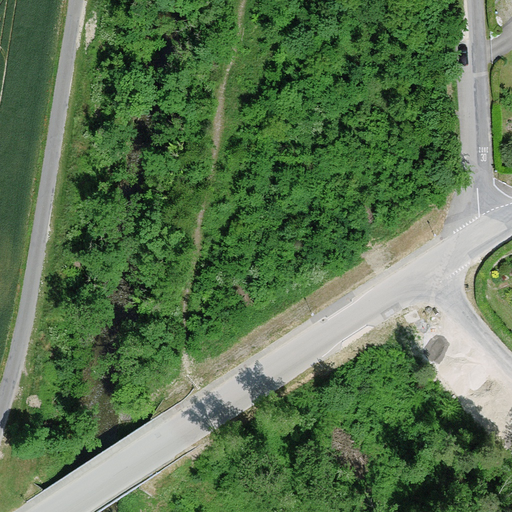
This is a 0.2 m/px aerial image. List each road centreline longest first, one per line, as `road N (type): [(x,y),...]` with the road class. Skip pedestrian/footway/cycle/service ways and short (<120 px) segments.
road 1 (tertiary): [(422,270),(51,511)]
road 2 (residential): [(75,0),(27,296),(0,409)]
road 3 (residential): [(474,0),(491,227)]
road 4 (unclassified): [(511,366),(422,270)]
